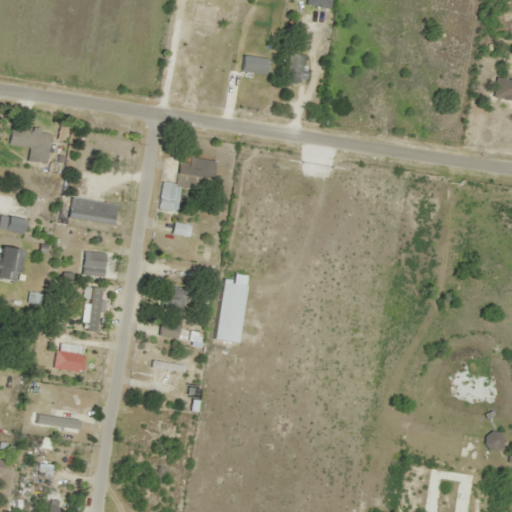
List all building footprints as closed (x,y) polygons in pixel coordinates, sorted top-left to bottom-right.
[(297,83),(301,55),(285,53),(281,81),(297,83)] [(265,58),(240,55),(238,72),(263,75),(265,58)] [(511,80),(492,78),(490,98),(511,101),(511,80)] [(5,144),(26,147),(24,162),(44,165),(48,133),(7,127),(5,144)] [(173,184),(158,182),(155,209),(174,212),(178,185),(209,189),(213,161),(177,156),(173,184)] [(112,205),(68,198),(65,219),(109,225),(112,205)] [(22,221),(0,216),(0,231),(20,235),(22,221)] [(0,281),(13,283),(17,251),(0,249),(0,281)] [(84,272),(98,274),(100,254),(86,252),(84,272)] [(91,333),(98,289),(88,287),(82,331),(91,333)] [(191,287),(159,287),(159,309),(182,309),(182,301),(191,301),(191,287)] [(173,340),(179,323),(161,316),(155,333),(173,340)] [(80,370),(80,353),(51,353),(52,371),(80,370)] [(71,429),(73,419),(40,412),(38,422),(71,429)] [(496,452),(499,433),(483,431),(480,449),(496,452)] [(474,460),(477,437),(461,435),(458,458),(474,460)] [(46,479),(47,465),(36,464),(35,477),(46,479)] [(43,511),(54,511),(58,503),(48,500),(43,511)] [(12,511),(21,511),(23,502),(13,501),(12,511)]
